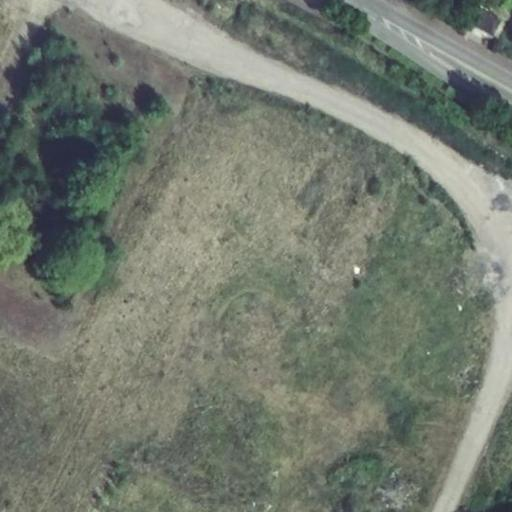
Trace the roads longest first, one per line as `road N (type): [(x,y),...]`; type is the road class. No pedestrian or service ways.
road 1 (track): [(511,327),(509,273),(484,208),(428,149),(136,0)]
road 2 (primary): [(511,90),(352,1)]
road 3 (track): [(439,511),(511,345)]
